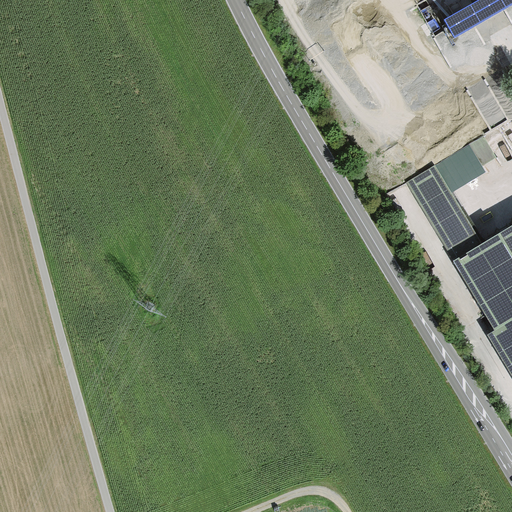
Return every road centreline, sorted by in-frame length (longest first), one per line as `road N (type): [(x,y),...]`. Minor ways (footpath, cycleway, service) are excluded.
road 1 (secondary): [(511,460),(324,163),(234,0)]
road 2 (track): [(113,511),(0,94)]
